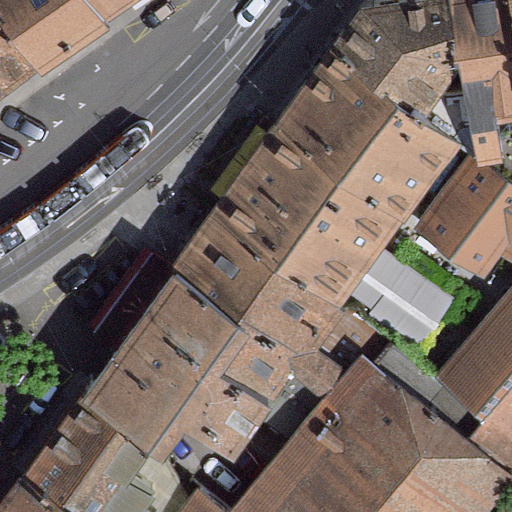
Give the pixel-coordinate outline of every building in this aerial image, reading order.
[(102,0),(0,0),(41,53),(108,6),(102,0)] [(0,0),(0,77),(3,81),(41,53),(0,0)] [(456,128),(477,143),(481,145),(479,134),(472,96),(470,87),(459,86),(438,72),(452,54),(462,48),(452,0),(367,0),(340,36),(456,128)] [(511,0),(452,0),(462,48),(470,87),(472,96),(511,91),(511,0)] [(337,293),(456,128),(340,36),(217,208),(337,293)] [(481,145),(511,167),(511,126),(479,134),(481,145)] [(511,291),(441,376),(484,410),(511,377),(511,167),(481,145),(477,143),(421,220),(482,264),(503,235),(511,242),(511,291)] [(179,263),(297,349),(299,346),(311,329),(337,293),(217,208),(179,263)] [(91,384),(153,428),(180,390),(208,349),(268,390),(289,360),(297,349),(179,263),(91,384)] [(345,354),(311,329),(299,346),(332,369),(345,354)] [(284,427),(223,498),(240,511),(243,511),(306,438),(338,398),(375,355),(356,341),(345,354),(332,369),(320,385),(284,427)] [(332,369),(299,346),(297,349),(289,360),(320,385),(332,369)] [(208,349),(180,390),(240,432),(257,407),(268,390),(208,349)] [(477,508),(510,464),(375,355),(338,398),(477,508)] [(268,390),(257,407),(284,427),(320,385),(289,360),(268,390)] [(511,377),(484,410),(511,433),(511,377)] [(28,469),(86,511),(161,511),(141,498),(154,479),(130,461),(153,428),(91,384),(28,469)] [(473,511),(477,508),(338,398),(306,438),(400,511),(473,511)] [(400,511),(306,438),(243,511),(400,511)] [(0,511),(86,511),(28,469),(0,508),(0,511)] [(240,511),(223,498),(203,484),(182,511),(240,511)] [(511,511),(511,497),(499,511),(511,511)]
